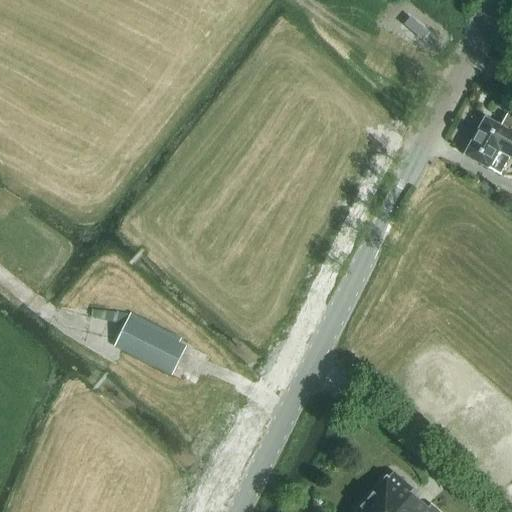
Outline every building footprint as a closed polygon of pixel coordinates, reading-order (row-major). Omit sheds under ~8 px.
[(511,96),(511,75),(503,92),(511,96)] [(511,121),(507,119),(502,128),(485,119),(464,156),(488,170),(488,169),(500,176),(509,158),(511,159),(511,121)] [(172,375),(186,348),(128,319),(114,347),(172,375)] [(252,409),(256,402),(249,397),(245,404),(252,409)] [(437,511),(430,505),(427,509),(409,494),(413,490),(392,472),(387,479),(386,478),(357,511),(437,511)]
